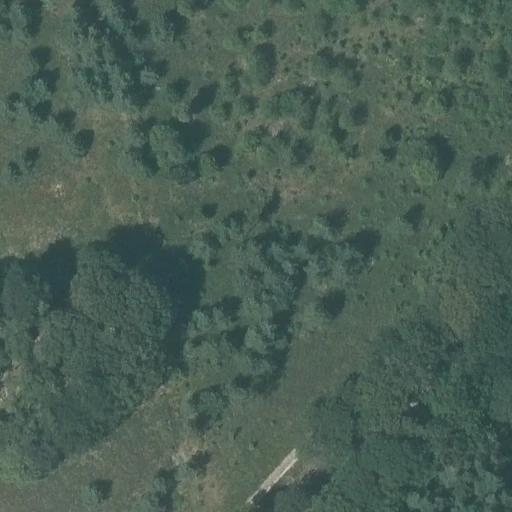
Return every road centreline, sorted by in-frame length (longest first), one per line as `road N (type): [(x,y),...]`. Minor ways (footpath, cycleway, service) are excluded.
road 1 (track): [(247,511),(511,207)]
road 2 (track): [(322,511),(462,353)]
